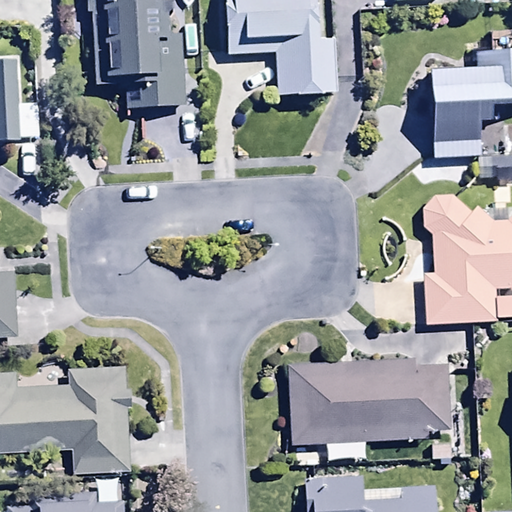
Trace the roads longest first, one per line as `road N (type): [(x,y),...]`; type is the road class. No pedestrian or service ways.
road 1 (residential): [(206,302),(299,295),(321,261),(307,215),(288,202),(114,212)]
road 2 (residential): [(206,302),(217,511)]
road 3 (residential): [(114,212),(98,251),(117,291),(134,301),(206,302)]
